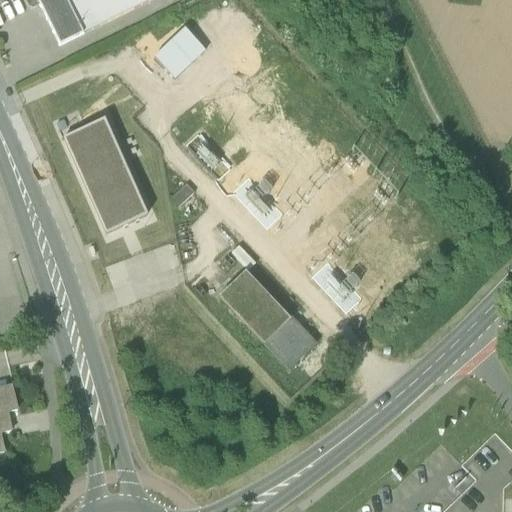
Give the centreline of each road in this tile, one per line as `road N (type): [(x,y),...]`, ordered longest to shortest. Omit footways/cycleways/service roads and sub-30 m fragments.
road 1 (tertiary): [(137,509),(77,301),(24,184)]
road 2 (tertiary): [(24,184),(102,511)]
road 3 (tertiary): [(379,413),(217,511)]
road 4 (tertiary): [(511,291),(379,413)]
road 5 (tertiary): [(266,511),(379,413)]
